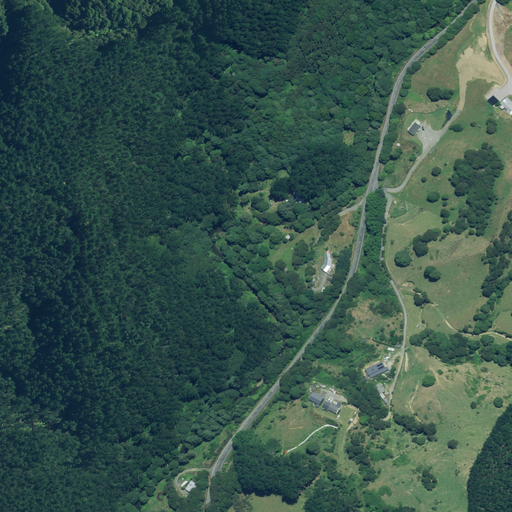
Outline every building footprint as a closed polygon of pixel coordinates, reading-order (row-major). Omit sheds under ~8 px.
[(511,104),(507,99),(502,104),(504,105),(502,107),(504,109),(506,107),(508,110),(507,111),(511,115),(511,114),(511,104)] [(421,122),(417,119),(408,130),(415,135),(422,126),(420,124),(421,122)] [(305,200),(298,189),(292,193),(299,203),(305,200)] [(338,268),(338,265),(336,264),(336,259),(335,259),(334,253),(329,254),(330,258),(329,265),(326,269),(333,274),(338,268)] [(386,397),(387,397),(386,395),(387,395),(385,391),(386,391),(382,383),(376,387),(386,404),(388,403),(385,398),(386,397)] [(334,403),(328,400),(324,406),(327,408),(326,409),(329,411),(330,409),(337,414),(343,403),(340,401),(338,405),(334,403)] [(197,484),(192,481),(186,489),(191,492),(197,484)]
